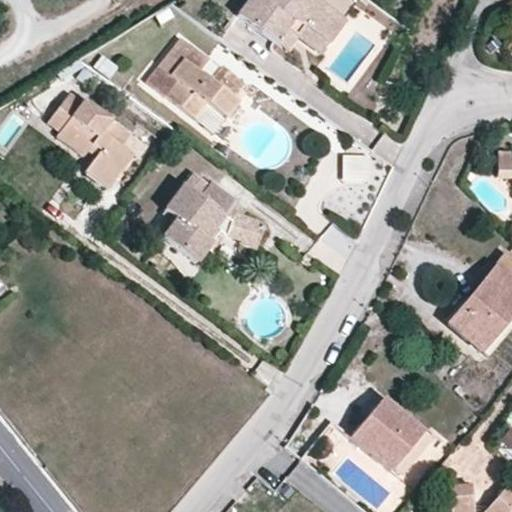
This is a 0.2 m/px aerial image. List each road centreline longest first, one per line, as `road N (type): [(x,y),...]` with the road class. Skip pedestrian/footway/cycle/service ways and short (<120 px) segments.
road 1 (residential): [(193,511),(291,400),(348,312),(438,130),(467,110),(511,102)]
road 2 (unknown): [(221,25),(408,186)]
